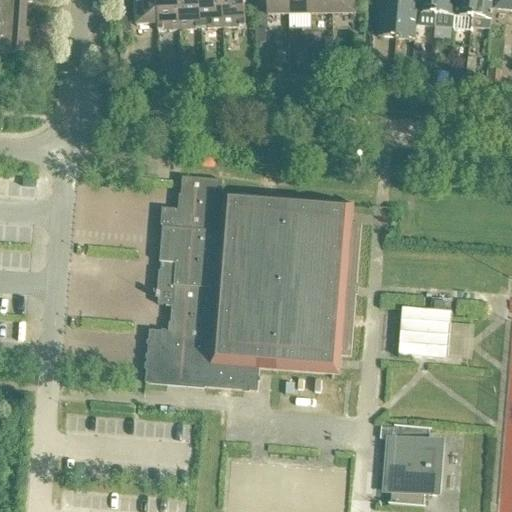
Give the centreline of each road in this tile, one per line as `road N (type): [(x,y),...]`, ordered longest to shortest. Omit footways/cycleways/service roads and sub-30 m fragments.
road 1 (track): [(70,103),(511,140)]
road 2 (residential): [(0,149),(37,152),(63,139),(78,0)]
